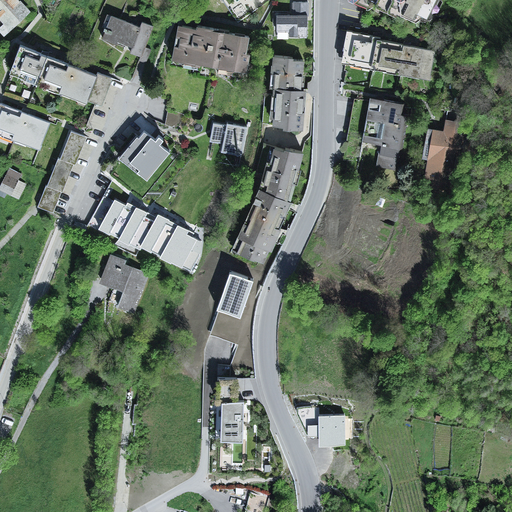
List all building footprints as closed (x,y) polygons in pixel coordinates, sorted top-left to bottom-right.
[(31,12),(18,0),(0,0),(0,21),(11,32),(31,12)] [(309,36),(309,0),(292,0),(292,13),(275,13),(275,36),(309,36)] [(363,0),(427,26),(437,0),(363,0)] [(153,31),(119,17),(107,45),(142,59),(153,31)] [(177,21),(170,58),(248,71),(254,34),(177,21)] [(350,33),(344,64),(431,81),(438,50),(350,33)] [(98,75),(18,46),(7,74),(88,103),(98,75)] [(272,56),(267,128),(299,130),(305,59),(272,56)] [(409,106),(370,99),(362,144),(382,147),(379,168),(397,172),(409,106)] [(52,122),(0,102),(0,133),(42,149),(52,122)] [(250,126),(215,120),(211,143),(225,146),(224,154),(244,157),(250,126)] [(472,123),(446,120),(445,134),(437,133),(432,178),(456,181),(459,150),(469,151),(472,123)] [(171,153),(144,129),(120,156),(147,180),(171,153)] [(85,138),(71,133),(60,160),(58,159),(47,187),(45,186),(37,208),(53,214),(61,192),(62,192),(73,164),(75,165),(85,138)] [(275,147),(262,190),(285,196),(297,154),(275,147)] [(19,174),(9,169),(0,186),(0,190),(18,200),(26,184),(16,179),(19,174)] [(257,185),(230,247),(267,263),(293,201),(285,196),(262,190),(257,185)] [(141,248),(191,273),(201,255),(202,241),(193,237),(195,232),(158,213),(156,217),(127,202),(125,205),(115,200),(100,229),(119,239),(116,246),(136,257),(141,248)] [(116,310),(136,318),(153,275),(111,259),(101,285),(122,293),(116,310)] [(253,279),(230,272),(218,308),(241,315),(253,279)] [(217,440),(242,441),(243,399),(236,399),(236,379),(219,378),(217,440)] [(190,393),(137,389),(136,405),(134,405),(133,425),(136,426),(135,442),(187,445),(190,393)] [(347,442),(346,411),(320,412),(321,443),(347,442)] [(319,421),(309,421),(310,433),(319,432),(319,421)]
